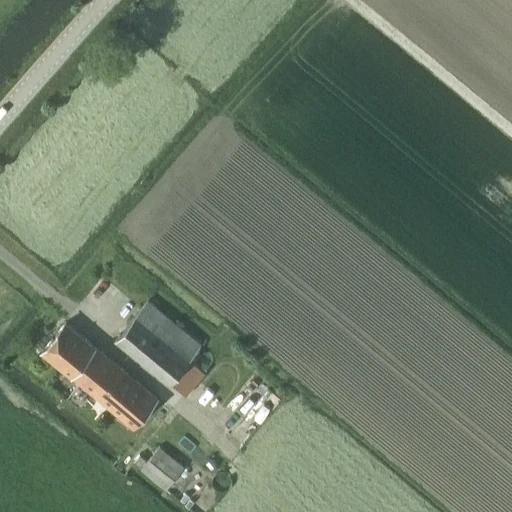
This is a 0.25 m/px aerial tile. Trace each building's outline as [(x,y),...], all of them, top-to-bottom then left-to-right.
[(149,299),(117,337),(170,381),(201,344),(149,299)] [(134,426),(158,397),(66,322),(42,351),(134,426)] [(160,446),(143,468),(168,488),(186,466),(160,446)] [(172,448),(169,451),(175,456),(178,453),(172,448)] [(139,453),(133,460),(140,465),(146,458),(139,453)]
